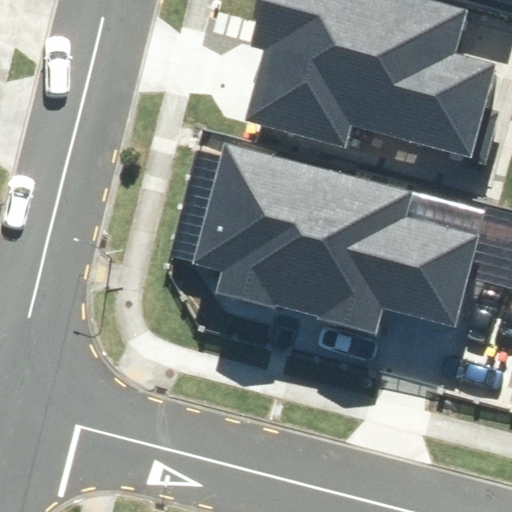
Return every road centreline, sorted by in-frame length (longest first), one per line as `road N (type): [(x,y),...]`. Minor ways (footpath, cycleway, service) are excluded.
road 1 (residential): [(0,382),(102,0)]
road 2 (residential): [(376,511),(0,414)]
